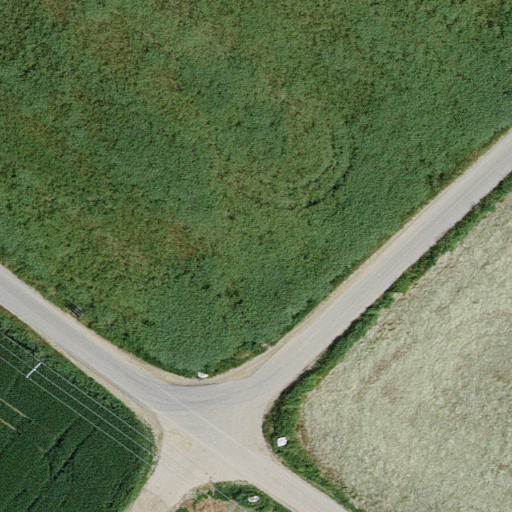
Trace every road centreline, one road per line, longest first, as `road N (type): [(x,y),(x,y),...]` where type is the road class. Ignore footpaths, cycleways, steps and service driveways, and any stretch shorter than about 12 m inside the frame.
road 1 (track): [(511,142),(212,436)]
road 2 (track): [(212,436),(0,281)]
road 3 (track): [(324,511),(212,436)]
